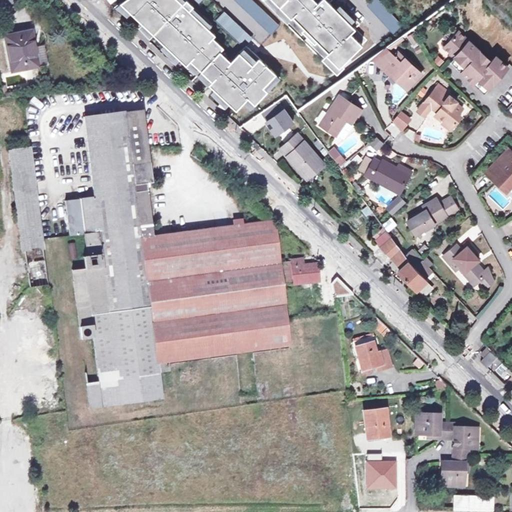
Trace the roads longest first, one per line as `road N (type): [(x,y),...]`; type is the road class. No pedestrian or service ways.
road 1 (secondary): [(76,0),(453,356)]
road 2 (residential): [(397,143),(455,163),(511,274)]
road 3 (unknown): [(18,511),(16,416),(3,344)]
